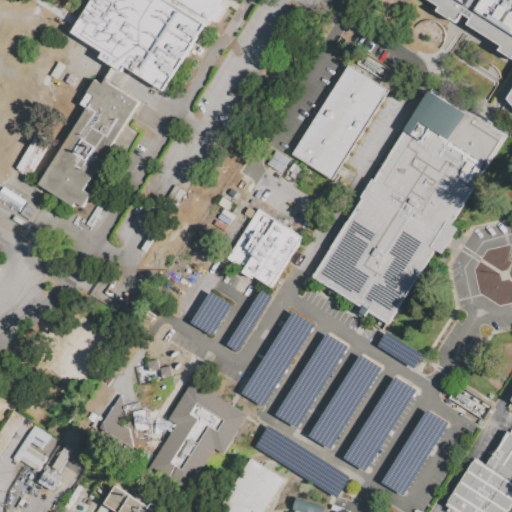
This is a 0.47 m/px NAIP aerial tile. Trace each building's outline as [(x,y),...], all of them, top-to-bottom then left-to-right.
[(210,27),(225,0),(95,0),(75,33),(106,53),(102,59),(124,73),(128,67),(167,93),(207,26),(210,27)] [(511,0),(511,99),(511,98),(511,96),(511,54),(504,50),(506,45),(472,24),(476,18),(467,13),(461,23),(441,11),(443,7),(432,0),(511,0)] [(347,65),(292,154),(332,179),(387,90),(347,65)] [(41,185),(88,109),(82,105),(97,81),(103,85),(106,81),(141,103),(87,190),(93,194),(85,206),(78,202),(75,207),(41,185)] [(505,139),(428,91),(311,278),(388,326),(435,251),(442,255),(458,230),(451,226),(505,139)] [(275,287),(305,237),(301,235),(303,232),(282,219),(280,222),(269,215),(270,213),(259,206),(227,259),(243,269),(242,272),(253,279),(255,275),(275,287)] [(158,368),(157,360),(143,363),(147,381),(171,375),(169,365),(158,368)] [(195,381),(249,415),(225,455),(217,451),(192,494),(150,468),(178,425),(170,420),(195,381)] [(458,386),(450,399),(484,419),(492,406),(458,386)] [(115,391),(92,428),(138,453),(137,446),(133,442),(135,440),(133,437),(130,429),(123,426),(122,420),(129,418),(126,412),(141,407),(140,401),(126,407),(123,395),(115,391)] [(15,411),(0,434),(0,458),(26,418),(15,411)] [(36,425),(15,459),(21,462),(22,460),(40,472),(48,458),(30,447),(33,442),(43,448),(46,443),(36,438),(37,436),(48,442),(52,435),(36,425)] [(511,435),(507,432),(485,466),(474,459),(445,505),(455,511),(506,511),(511,503),(511,435)] [(225,511),(265,511),(285,479),(251,458),(220,509),(225,511)] [(159,511),(118,487),(107,504),(119,511),(159,511)] [(327,511),(328,506),(298,498),(295,510),(298,511),(297,511),(327,511)]
